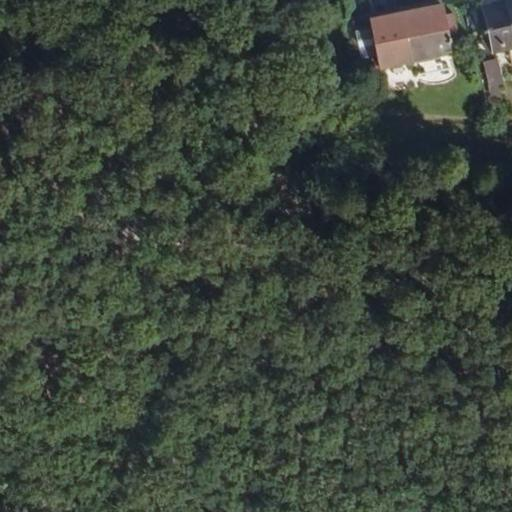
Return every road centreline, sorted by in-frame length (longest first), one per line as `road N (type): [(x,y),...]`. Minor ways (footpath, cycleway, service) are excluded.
road 1 (track): [(511,275),(231,242)]
road 2 (track): [(0,176),(231,242)]
